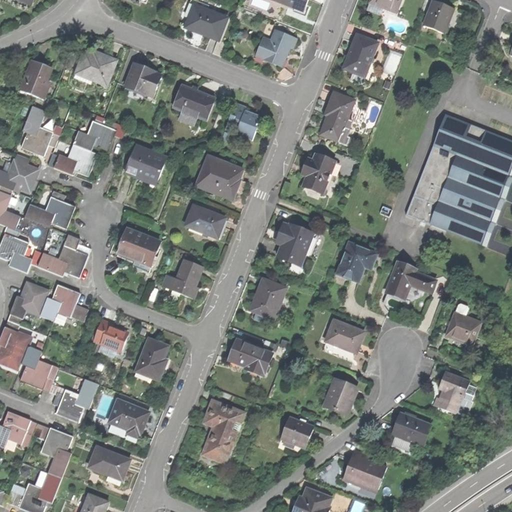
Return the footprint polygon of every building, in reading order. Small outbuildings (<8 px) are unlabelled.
[(295,5),(305,9),(308,0),(275,0),(295,7),(295,5)] [(382,7),(395,12),(400,0),(369,0),(369,1),(382,7)] [(444,4),(433,0),(432,0),(422,25),(444,33),(445,29),(453,8),(444,4)] [(380,14),(382,7),(369,1),(366,9),(380,14)] [(195,6),(186,28),(202,34),(220,41),(228,19),(195,6)] [(465,12),(453,8),(445,29),(456,33),(465,12)] [(264,59),(282,66),(286,56),(290,48),(293,49),(297,39),(276,31),(272,41),(264,38),(259,51),(266,54),(264,59)] [(343,68),(365,76),(377,42),(356,34),(350,51),(343,68)] [(92,55),(85,52),(76,74),(108,86),(117,60),(100,54),(98,57),(92,55)] [(28,72),(24,84),(30,86),(27,94),(45,100),(50,86),(47,85),(53,68),(32,61),(28,72)] [(145,69),(134,64),(125,87),(154,97),(158,87),(156,86),(161,74),(145,69)] [(197,91),(182,86),(174,107),(183,111),(182,114),(197,120),(199,117),(207,120),(215,98),(197,91)] [(322,130),(339,136),(345,123),(350,124),(353,116),(348,115),(354,99),(333,92),(329,104),(325,114),(327,114),(322,130)] [(231,114),(227,124),(238,127),(236,132),(253,139),(261,117),(246,111),(247,107),(242,105),(237,103),(232,115),(231,114)] [(37,155),(44,158),(49,146),(54,133),(50,131),(40,128),(46,112),(32,106),(23,132),(27,133),(22,149),(37,155)] [(105,118),(102,125),(114,130),(117,123),(105,118)] [(444,119),(441,127),(464,136),(467,128),(444,119)] [(74,145),(91,152),(93,148),(103,151),(109,154),(118,131),(114,130),(102,125),(92,122),(88,135),(79,131),(74,145)] [(349,128),(350,124),(345,123),(339,136),(338,141),(346,144),(349,136),(347,136),(350,128),(349,128)] [(511,163),(511,145),(467,128),(464,136),(441,127),(415,195),(455,211),(475,161),(508,174),(511,163)] [(338,141),(339,136),(322,130),(320,134),(338,141)] [(222,138),(227,141),(230,134),(224,132),(222,138)] [(60,135),(54,133),(49,146),(55,148),(60,135)] [(98,154),(91,152),(74,145),(68,159),(60,156),(59,158),(55,169),(72,176),(74,171),(83,174),(90,177),(98,154)] [(131,175),(136,177),(137,172),(158,180),(167,157),(136,145),(126,173),(131,175)] [(303,186),(323,193),(334,162),(315,154),(312,160),(308,159),(305,166),(302,174),(307,176),(303,186)] [(18,155),(15,162),(28,166),(30,159),(18,155)] [(48,167),(55,169),(59,158),(52,155),(48,167)] [(244,169),(208,155),(197,185),(233,198),(238,184),(244,169)] [(15,162),(15,161),(10,175),(0,171),(0,186),(12,191),(13,191),(15,187),(30,193),(36,178),(39,171),(28,166),(15,162)] [(157,185),(158,180),(137,172),(136,177),(139,178),(157,185)] [(154,190),(157,185),(139,178),(137,183),(154,190)] [(5,211),(12,191),(0,186),(0,187),(0,224),(7,227),(15,230),(20,217),(5,211)] [(54,191),(52,198),(64,202),(66,196),(54,191)] [(64,202),(52,198),(47,211),(31,205),(26,218),(51,227),(53,223),(68,229),(76,207),(69,204),(64,202)] [(226,217),(194,205),(186,226),(218,238),(222,228),(226,217)] [(279,257),(291,262),(293,257),(303,261),(314,233),(291,224),(290,226),(284,224),(281,232),(277,242),(284,244),(279,257)] [(19,232),(15,230),(7,227),(5,234),(17,238),(19,232)] [(162,242),(129,230),(120,254),(132,258),(152,266),(162,242)] [(29,243),(17,238),(5,234),(0,246),(0,258),(10,262),(9,266),(28,273),(33,260),(24,256),(29,243)] [(69,235),(65,246),(89,255),(92,248),(86,246),(80,244),(82,239),(69,235)] [(350,243),(338,274),(360,282),(362,276),(368,262),(374,265),(378,254),(350,243)] [(89,255),(65,246),(60,259),(44,253),(39,267),(64,276),(66,272),(81,278),(89,255)] [(301,266),(303,261),(293,257),(291,262),(301,266)] [(203,267),(185,260),(178,280),(174,278),(170,289),(195,298),(198,291),(195,289),(199,278),(203,267)] [(391,277),(386,292),(395,296),(405,299),(410,285),(432,293),(436,281),(415,273),(416,270),(400,264),(395,278),(391,277)] [(266,316),(275,319),(287,288),(263,279),(258,292),(255,298),(258,299),(253,310),(257,312),(266,316)] [(27,312),(41,317),(48,298),(51,292),(28,283),(22,298),(17,296),(14,304),(10,315),(22,320),(24,321),(27,312)] [(81,293),(59,285),(53,300),(48,298),(41,317),(55,322),(58,313),(72,318),(72,316),(77,305),(79,299),(81,293)] [(82,307),(77,305),(72,316),(78,318),(82,307)] [(89,309),(82,307),(78,318),(84,321),(89,309)] [(264,323),(266,316),(257,312),(254,319),(264,323)] [(451,337),(473,345),(482,322),(455,312),(446,335),(451,337)] [(10,315),(8,321),(20,326),(22,320),(10,315)] [(103,319),(95,342),(102,344),(103,343),(123,350),(129,334),(118,330),(109,327),(111,322),(103,319)] [(8,321),(5,328),(17,333),(20,326),(8,321)] [(364,332),(334,321),(326,341),(356,352),(360,341),(364,332)] [(17,333),(5,328),(2,338),(0,342),(0,345),(3,347),(0,355),(0,362),(20,370),(22,365),(29,346),(16,341),(19,333),(17,333)] [(170,346),(150,339),(137,371),(160,380),(164,371),(161,369),(165,358),(170,346)] [(273,353),(236,340),(233,349),(229,360),(246,366),(245,369),(264,377),(273,353)] [(43,351),(29,346),(22,365),(27,366),(21,381),(31,385),(44,390),(49,378),(53,365),(40,360),(43,351)] [(60,368),(53,365),(49,378),(55,380),(60,368)] [(471,381),(445,372),(442,381),(440,388),(442,388),(444,389),(441,398),(439,397),(436,405),(458,413),(463,397),(465,398),(470,384),(471,381)] [(53,385),(55,380),(49,378),(44,390),(51,392),(53,385)] [(80,395),(66,390),(64,395),(60,407),(57,414),(69,418),(80,422),(85,408),(91,410),(100,384),(86,379),(80,395)] [(358,388),(335,379),(331,390),(334,391),(328,407),(348,415),(354,399),(358,388)] [(477,387),(470,384),(465,398),(463,397),(458,413),(468,417),(474,400),(473,400),(477,387)] [(51,392),(57,395),(58,392),(64,395),(66,390),(53,385),(51,392)] [(54,405),(60,407),(64,395),(58,392),(57,395),(54,405)] [(150,412),(118,400),(110,422),(128,429),(126,432),(139,437),(140,434),(142,434),(146,423),(150,412)] [(245,413),(213,401),(209,411),(205,423),(214,426),(203,455),(217,460),(221,451),(229,454),(237,432),(232,431),(236,422),(241,424),(245,413)] [(9,440),(22,445),(27,433),(31,421),(20,416),(9,412),(3,427),(0,426),(0,446),(5,448),(9,440)] [(393,434),(424,446),(432,425),(402,413),(397,424),(393,434)] [(282,439),(306,449),(311,438),(315,427),(291,417),(282,439)] [(27,433),(34,436),(39,423),(31,421),(27,433)] [(34,436),(41,438),(46,426),(39,423),(34,436)] [(41,438),(47,441),(51,428),(46,426),(41,438)] [(61,432),(51,428),(47,441),(42,453),(55,457),(50,473),(63,478),(73,454),(69,452),(74,437),(61,432)] [(30,448),(34,436),(27,433),(22,445),(30,448)] [(132,460),(99,447),(91,466),(124,480),(128,470),(132,460)] [(370,456),(355,449),(352,458),(353,459),(357,460),(354,468),(350,466),(349,470),(345,479),(362,486),(364,482),(379,488),(387,466),(368,459),(370,456)] [(29,468),(25,467),(21,469),(22,475),(26,476),(30,473),(29,468)] [(30,484),(26,495),(21,508),(31,511),(45,511),(49,502),(54,504),(63,478),(50,473),(44,489),(30,484)] [(377,492),(379,488),(364,482),(362,486),(377,492)] [(17,484),(14,490),(26,495),(28,489),(17,484)] [(297,504),(293,511),(327,511),(332,497),(306,488),(303,497),(299,496),(297,504)] [(12,490),(10,494),(7,503),(14,505),(19,492),(12,490)] [(10,494),(4,492),(0,502),(0,504),(5,507),(7,503),(10,494)] [(26,495),(19,492),(14,505),(21,508),(26,495)] [(106,511),(110,501),(90,494),(83,511),(106,511)]
